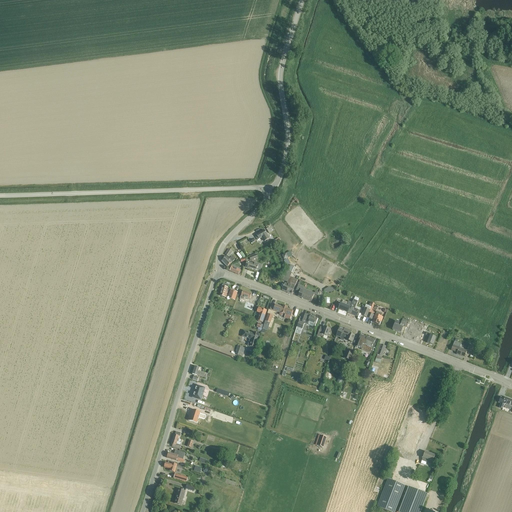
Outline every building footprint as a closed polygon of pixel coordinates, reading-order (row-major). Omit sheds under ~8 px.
[(258,240),(262,238),(265,242),(270,239),(265,231),(257,235),(258,236),(256,237),(258,240)] [(222,261),(227,267),(232,263),(226,257),(222,261)] [(247,262),(245,267),(248,268),(257,271),(257,270),(257,268),(258,269),(258,268),(257,268),(259,264),(254,263),(253,264),(247,262)] [(287,271),(282,280),(287,283),(287,284),(285,283),(282,290),(291,294),(292,294),(297,280),(290,277),(292,273),(295,267),(290,265),(287,271)] [(228,269),(228,270),(230,271),(238,274),(240,270),(232,266),(232,267),(229,267),(228,269)] [(223,285),(222,285),(220,296),(226,298),(228,290),(227,290),(228,285),(224,284),(223,285)] [(299,292),(298,296),(311,301),(314,294),(303,289),(303,287),(298,285),(296,291),(299,292)] [(229,290),(227,296),(230,296),(229,299),(234,301),(236,292),(229,290)] [(252,295),(243,291),(240,300),(243,301),(243,300),(244,300),(245,297),(251,299),(252,295)] [(350,307),(348,313),(358,317),(360,311),(355,309),(358,302),(359,299),(358,298),(356,297),(355,298),(354,300),(352,303),(350,307)] [(341,303),(338,309),(348,313),(350,307),(352,303),(348,301),(348,302),(346,305),(342,303),(341,303)] [(293,311),(287,309),(288,308),(283,306),(282,307),(275,305),(275,307),(271,306),(270,310),(279,313),(279,314),(279,315),(281,316),(283,315),(283,314),(291,317),(293,311)] [(262,309),(258,308),(257,312),(260,313),(258,321),(262,323),(266,311),(262,309)] [(367,317),(369,312),(370,310),(364,308),(361,315),(367,317)] [(376,314),(373,322),(378,324),(380,325),(381,321),(383,317),(381,316),(382,314),(377,312),(376,314)] [(265,322),(264,325),(269,327),(270,323),(273,316),(268,314),(265,322)] [(299,321),(297,327),(302,329),(304,324),(315,328),(316,325),(318,319),(310,316),(305,314),(303,320),(302,323),(299,321)] [(403,319),(400,325),(407,327),(409,322),(406,321),(403,319)] [(396,321),(393,329),(401,332),(403,327),(398,325),(399,322),(396,321)] [(410,322),(406,333),(420,338),(424,328),(410,322)] [(323,328),(320,327),(317,335),(323,337),(324,336),(328,337),(331,329),(324,327),(323,328)] [(351,332),(340,327),(336,336),(340,338),(341,340),(344,341),(345,340),(352,342),(355,336),(350,334),(351,332)] [(249,347),(254,348),(259,334),(254,333),(253,334),(246,332),(245,337),(250,339),(249,344),(248,344),(247,346),(249,346),(249,347)] [(426,333),(425,335),(429,337),(427,343),(433,345),(436,338),(431,336),(432,335),(426,333)] [(358,343),(356,347),(362,349),(362,350),(370,353),(372,349),(373,346),(375,341),(367,338),(361,335),(358,343)] [(467,351),(459,348),(461,344),(454,342),(451,350),(457,352),(457,354),(465,357),(467,351)] [(378,355),(377,355),(375,362),(380,364),(382,357),(383,358),(387,346),(380,344),(377,354),(378,355)] [(242,357),(244,349),(238,346),(235,355),(242,357)] [(353,352),(347,350),(344,358),(350,361),(353,352)] [(193,373),(192,375),(197,376),(204,378),(205,374),(198,371),(199,368),(197,367),(195,367),(194,370),(193,373)] [(197,385),(193,397),(201,400),(205,388),(197,385)] [(501,397),(499,403),(500,403),(499,408),(502,409),(503,407),(510,410),(511,405),(511,400),(505,398),(504,399),(501,397)] [(188,420),(188,421),(191,422),(197,424),(199,418),(200,413),(196,411),(193,410),(192,413),(191,415),(191,416),(191,415),(190,415),(190,416),(188,420)] [(208,420),(205,427),(211,429),(211,427),(213,423),(216,415),(213,414),(210,413),(210,414),(208,420)] [(415,420),(404,449),(416,454),(427,424),(415,420)] [(172,441),(171,444),(171,445),(172,445),(173,445),(172,447),(174,448),(176,449),(180,450),(181,446),(180,446),(181,443),(177,442),(178,439),(179,436),(180,435),(180,433),(178,433),(176,432),(175,434),(175,435),(174,435),(173,437),(172,441)] [(323,447),(327,437),(321,436),(318,446),(323,447)] [(169,452),(167,458),(177,461),(184,463),(185,460),(183,460),(185,453),(182,452),(176,450),(174,454),(169,452)] [(422,461),(432,465),(435,456),(425,452),(422,461)] [(166,462),(165,467),(170,469),(170,471),(175,472),(178,465),(172,463),(172,464),(166,462)] [(187,482),(188,478),(175,474),(174,478),(187,482)] [(395,511),(405,486),(388,479),(377,507),(389,511),(395,511)] [(420,511),(428,495),(409,487),(399,511),(420,511)] [(185,492),(178,490),(174,503),(181,505),(185,492)]
